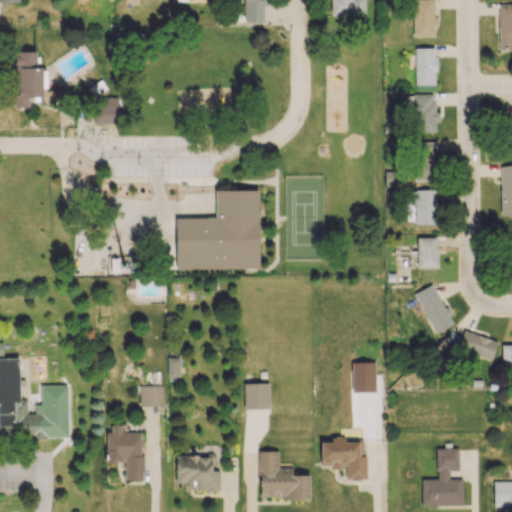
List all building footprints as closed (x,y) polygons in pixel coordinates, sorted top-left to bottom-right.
[(434,17),(433,0),(411,0),(412,36),(436,36),(435,17),(434,17)] [(511,3),(497,4),(498,48),(511,48),(511,41),(511,3)] [(435,47),(414,48),(414,85),(436,84),(435,47)] [(36,52),(17,51),(17,89),(14,89),(14,107),(28,107),(28,97),(42,97),(42,88),(45,88),(45,76),(41,76),(41,66),(35,66),(36,52)] [(414,132),(434,132),(435,94),(415,93),(414,132)] [(117,123),(117,97),(94,97),(95,123),(117,123)] [(434,141),(413,141),(414,180),(435,180),(434,141)] [(511,214),(511,165),(499,165),(500,215),(511,214)] [(402,172),(384,171),(384,186),(401,186),(402,172)] [(414,224),(436,223),(436,189),(414,189),(414,224)] [(175,217),(175,242),(175,270),(259,270),(259,250),(259,217),(175,217)] [(511,258),(511,235),(500,246),(511,258)] [(416,268),(437,267),(436,237),(416,237),(416,268)] [(432,283),(414,293),(434,333),(453,323),(432,283)] [(497,340),(463,330),(457,349),(491,360),(497,340)] [(511,343),(501,343),(500,368),(511,367),(511,343)] [(179,356),(166,357),(167,377),(179,377),(179,356)] [(0,440),(46,440),(46,437),(67,437),(66,384),(40,385),(40,404),(33,404),(33,414),(26,414),(26,399),(18,399),(18,357),(0,357),(0,440)] [(351,362),(351,392),(374,391),(374,361),(351,362)] [(268,382),(243,383),(243,409),(268,408),(268,382)] [(162,385),(138,385),(138,406),(162,406),(162,385)] [(141,431),(121,432),(121,424),(110,424),(111,432),(104,432),(105,462),(124,462),(125,479),(142,479),(141,431)] [(365,479),(365,454),(361,454),(361,441),(344,441),(344,439),(319,439),(320,465),(329,465),(329,467),(345,467),(345,479),(365,479)] [(457,448),(435,448),(435,478),(420,478),(421,505),(462,505),(462,478),(448,478),(448,470),(458,470),(457,448)] [(258,497),(283,497),(283,500),(309,500),(309,474),(292,475),(291,467),(278,467),(277,450),(257,451),(258,497)] [(219,471),(211,471),(211,456),(175,456),(174,483),(186,483),(186,489),(219,489),(219,471)] [(511,480),(492,481),(493,506),(511,505),(511,480)]
